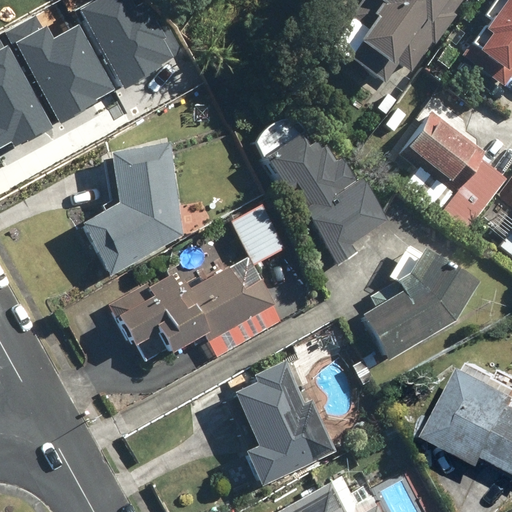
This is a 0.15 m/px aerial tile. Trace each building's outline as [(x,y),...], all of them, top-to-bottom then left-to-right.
[(129,0),(96,0),(81,8),(126,90),(177,62),(159,28),(129,0)] [(393,62),(407,73),(429,44),(432,46),(454,16),(451,14),(461,0),(363,0),(374,8),(368,16),(374,21),(354,47),(387,71),(393,62)] [(511,67),(511,0),(494,0),(481,17),(487,21),(459,59),(497,87),(511,67)] [(39,17),(9,34),(59,124),(115,93),(79,26),(52,41),(39,17)] [(0,152),(1,155),(52,127),(8,47),(4,49),(0,42),(0,152)] [(399,182),(436,212),(435,214),(461,234),(501,180),(475,160),(482,150),(427,109),(397,150),(415,163),(399,182)] [(309,139),(301,145),(295,137),(286,143),(284,139),(257,158),(331,264),(351,251),(347,245),(380,223),(368,206),(373,203),(354,175),(346,181),(319,142),(314,145),(309,139)] [(105,277),(185,233),(167,140),(107,151),(116,200),(75,223),(105,277)] [(257,202),(226,219),(250,266),(282,249),(257,202)] [(511,222),(495,211),(483,228),(501,241),(496,247),(511,258),(511,222)] [(475,282),(417,246),(413,252),(405,246),(382,276),(398,287),(353,315),(382,361),(445,323),(475,282)] [(170,279),(166,272),(105,304),(129,348),(132,347),(141,364),(199,334),(212,360),(281,324),(246,257),(201,281),(193,267),(170,279)] [(297,404),(279,361),(245,376),(248,382),(228,390),(250,444),(238,449),(253,486),(331,454),(308,399),(297,404)] [(511,388),(471,367),(434,437),(490,466),(495,457),(511,465),(511,388)] [(345,495),(334,475),(269,511),(378,511),(363,485),(345,495)]
